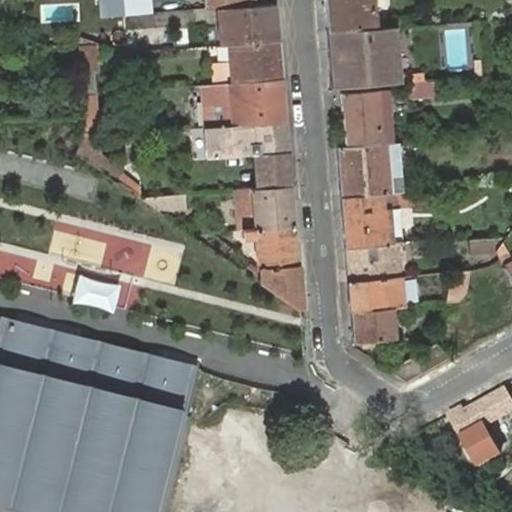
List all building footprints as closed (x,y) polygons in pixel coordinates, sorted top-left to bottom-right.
[(61,36),(74,35),(71,0),(40,0),(45,38),(61,36)] [(126,15),(124,0),(99,0),(101,17),(126,15)] [(149,0),(124,0),(126,15),(151,12),(149,0)] [(324,0),(327,30),(375,27),(372,0),(324,0)] [(277,40),(275,2),(218,7),(221,45),(229,44),(277,40)] [(375,27),(327,30),(332,88),(402,82),(398,25),(375,27)] [(139,30),(141,51),(176,48),(174,27),(139,30)] [(281,78),(277,40),(229,44),(231,82),(281,78)] [(96,44),(78,45),(80,70),(98,70),(96,44)] [(284,121),(281,78),(231,82),(228,82),(219,83),(201,84),(204,127),(223,125),(232,125),(284,121)] [(435,79),(410,81),(412,96),(436,94),(435,79)] [(342,92),(345,146),(389,143),(386,89),(342,92)] [(83,94),(83,113),(83,137),(96,136),(95,94),(83,94)] [(223,125),(204,127),(207,157),(287,151),(284,121),(232,125),(223,125)] [(96,136),(83,137),(74,153),(115,181),(121,172),(97,155),(96,136)] [(400,192),(396,142),(389,143),(345,146),(337,147),(341,196),(396,192),(400,192)] [(255,228),(293,225),(290,185),(251,188),(235,190),(238,217),(254,215),(255,228)] [(399,242),(396,192),(341,196),(345,246),(396,242),(399,242)] [(185,194),(154,196),(158,206),(168,208),(186,206),(185,194)] [(238,217),(238,229),(241,229),(255,228),(254,215),(238,217)] [(258,267),(261,267),(297,264),(293,225),(255,228),(241,229),(242,237),(255,236),(258,267)] [(495,251),(494,237),(470,239),(471,252),(495,251)] [(348,281),(398,277),(397,263),(397,255),(396,242),(345,246),(348,281)] [(251,264),(245,272),(257,281),(261,275),(261,272),(251,264)] [(296,307),(300,307),(297,264),(261,267),(261,272),(261,275),(257,281),(296,307)] [(494,333),(511,322),(511,279),(505,266),(498,270),(485,277),(489,284),(491,287),(484,292),(475,297),(494,333)] [(465,292),(469,270),(458,271),(453,301),(459,300),(465,292)] [(392,307),(401,306),(398,277),(348,281),(351,311),(392,307)] [(351,311),(353,342),(363,341),(363,347),(383,345),(383,339),(394,338),(392,307),(351,311)] [(0,496),(64,511),(168,511),(193,413),(190,412),(201,367),(0,317),(0,496)] [(405,382),(450,357),(437,343),(388,370),(405,382)] [(463,408),(451,415),(477,463),(488,457),(484,451),(497,444),(486,426),(511,411),(511,400),(505,389),(465,411),(463,408)] [(354,511),(304,504),(307,483),(245,473),(241,493),(235,492),(232,511),(354,511)]
